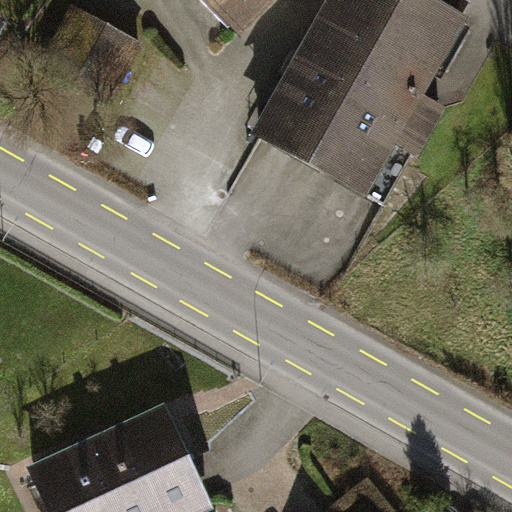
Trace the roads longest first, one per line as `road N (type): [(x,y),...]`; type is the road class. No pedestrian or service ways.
road 1 (secondary): [(0,171),(511,459)]
road 2 (unknown): [(325,355),(305,383),(276,475)]
